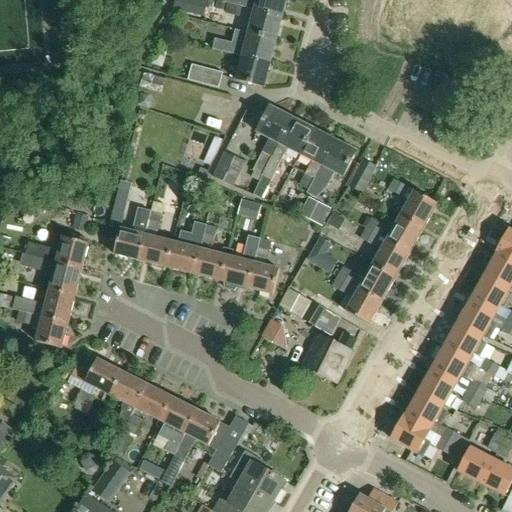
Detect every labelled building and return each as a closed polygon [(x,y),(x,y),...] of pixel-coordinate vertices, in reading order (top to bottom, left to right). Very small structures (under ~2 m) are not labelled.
[(176,0),(174,10),(196,15),(200,0),(198,0),(176,0)] [(287,0),(258,0),(257,0),(225,0),(225,4),(229,5),(242,8),(241,9),(255,12),(255,11),(283,19),(287,0)] [(511,1),(511,0),(502,0),(490,11),(511,34),(511,1)] [(394,24),(439,32),(437,43),(464,48),(470,14),(398,2),(394,24)] [(216,9),(226,12),(227,5),(218,3),(216,9)] [(239,18),(241,9),(242,8),(229,5),(227,15),(239,18)] [(249,35),(277,42),(283,19),(255,11),(255,12),(249,35)] [(511,34),(490,11),(473,27),(501,57),(511,47),(511,34)] [(243,58),(271,65),(277,42),(249,35),(243,58)] [(219,40),(216,51),(230,54),(233,44),(219,40)] [(265,89),(271,65),(243,58),(237,81),(265,89)] [(193,66),(189,81),(220,89),(224,74),(193,66)] [(140,89),(162,95),(166,80),(144,74),(140,89)] [(138,105),(150,109),(152,101),(149,96),(141,93),(138,105)] [(255,173),(263,177),(294,119),(272,108),(258,134),(270,141),(254,172),(255,173)] [(288,150),(301,157),(315,130),(294,119),(263,177),(260,182),(254,196),(263,200),(288,150)] [(309,192),(317,178),(322,168),(336,141),(315,130),(301,157),(312,163),(309,168),(300,186),(309,192)] [(322,168),(317,178),(326,183),(329,186),(335,174),(342,178),(356,152),(336,141),(322,168)] [(214,178),(234,187),(246,163),(225,153),(214,178)] [(349,187),(363,195),(378,168),(364,161),(349,187)] [(255,173),(253,179),(260,182),(263,177),(255,173)] [(401,217),(425,230),(438,206),(415,193),(393,180),(388,190),(410,202),(401,217)] [(306,207),(301,217),(320,227),(329,211),(311,200),(306,207)] [(262,206),(242,201),(238,216),(258,222),(262,206)] [(301,217),(306,207),(298,203),(292,215),(301,217)] [(339,209),(340,213),(344,215),(348,214),(351,210),(349,205),(345,203),(341,204),(339,209)] [(167,270),(174,244),(157,239),(165,206),(155,204),(153,212),(140,263),(167,270)] [(122,225),(126,212),(115,209),(111,223),(122,225)] [(115,256),(140,263),(153,212),(142,210),(137,234),(122,230),(115,256)] [(337,230),(344,219),(334,213),(327,224),(337,230)] [(77,216),(74,227),(85,230),(88,219),(77,216)] [(425,230),(401,217),(392,234),(387,241),(411,254),(425,230)] [(371,220),(366,229),(381,237),(386,230),(387,228),(371,220)] [(179,245),(174,244),(167,270),(194,276),(207,227),(196,224),(193,235),(182,232),(179,245)] [(381,237),(366,229),(365,231),(356,226),(352,232),(352,234),(376,248),(378,247),(382,250),(374,265),(397,278),(411,254),(387,241),(381,238),(381,237)] [(218,230),(207,227),(194,276),(221,283),(230,250),(223,248),(222,256),(214,254),(216,246),(214,245),(218,230)] [(511,233),(510,232),(497,255),(498,255),(511,263),(511,233)] [(248,290),(261,241),(251,238),(244,261),(231,258),(233,251),(230,250),(221,283),(223,284),(224,289),(234,291),(238,287),(248,290)] [(333,245),(321,238),(315,249),(327,256),(333,245)] [(26,257),(83,269),(89,246),(63,239),(60,252),(29,244),(26,256),(26,257)] [(261,241),(248,290),(273,296),(280,270),(266,267),(271,243),(261,241)] [(26,257),(26,256),(24,255),(21,267),(54,275),(50,292),(75,298),(83,269),(26,257)] [(511,293),(511,263),(498,255),(485,279),(511,293)] [(397,278),(374,265),(365,281),(336,264),(331,274),(337,278),(354,287),(359,292),(361,289),(384,302),(397,278)] [(354,287),(337,278),(332,288),(348,296),(354,287)] [(511,312),(508,310),(511,302),(511,293),(485,279),(472,302),(511,324),(511,312)] [(361,289),(359,292),(347,313),(370,326),(384,302),(361,289)] [(288,291),(280,306),(293,313),(301,298),(288,291)] [(75,298),(50,292),(46,306),(16,299),(13,311),(19,312),(19,313),(68,325),(75,298)] [(0,295),(0,296),(0,307),(13,311),(16,299),(0,295)] [(326,311),(327,312),(332,303),(318,295),(313,303),(326,311)] [(511,324),(472,302),(459,325),(483,339),(484,338),(490,341),(497,329),(511,337),(511,324)] [(302,320),(316,328),(326,311),(313,303),(311,303),(302,320)] [(62,350),(68,325),(19,313),(16,322),(33,326),(32,331),(39,333),(37,344),(62,350)] [(483,339),(459,325),(446,348),(476,366),(475,368),(495,378),(496,377),(503,382),(504,381),(510,384),(511,379),(511,362),(507,371),(501,369),(480,358),(487,345),(481,342),(483,339)] [(317,338),(303,368),(337,384),(356,342),(343,336),(338,348),(317,338)] [(469,378),(475,368),(476,366),(446,348),(433,372),(456,385),(467,392),(483,400),(491,404),(498,393),(489,389),(489,390),(469,378)] [(110,397),(123,373),(98,361),(93,371),(79,364),(72,377),(96,389),(110,397)] [(140,376),(129,370),(126,375),(123,373),(110,397),(126,405),(118,420),(115,426),(115,428),(124,432),(125,432),(133,416),(136,410),(135,410),(147,386),(137,381),(140,376)] [(419,395),(443,408),(444,406),(451,410),(459,396),(452,392),(456,385),(433,372),(419,395)] [(147,416),(160,422),(172,399),(147,386),(135,410),(136,410),(147,416)] [(92,395),(82,390),(75,404),(85,409),(92,395)] [(483,400),(467,392),(465,394),(462,401),(477,409),(483,400)] [(443,408),(419,395),(406,418),(429,431),(434,423),(441,427),(448,414),(442,410),(443,408)] [(172,399),(160,422),(165,425),(158,438),(170,444),(165,453),(173,457),(196,412),(172,399)] [(485,417),(511,423),(511,409),(488,404),(485,417)] [(196,412),(173,457),(175,458),(185,463),(196,441),(209,448),(221,424),(196,412)] [(125,432),(124,432),(112,456),(122,461),(135,437),(144,421),(133,416),(125,432)] [(429,431),(406,418),(393,440),(424,458),(431,445),(451,457),(451,459),(459,464),(465,452),(441,438),(429,431)] [(460,472),(483,484),(495,460),(497,456),(506,440),(509,434),(481,422),(478,426),(496,435),(485,456),(472,449),(460,472)] [(445,429),(441,438),(465,452),(470,442),(460,437),(461,436),(455,433),(445,429)] [(506,440),(497,456),(506,460),(511,449),(511,442),(506,440)] [(220,446),(215,456),(209,466),(221,474),(234,453),(220,446)] [(242,484),(273,502),(285,482),(255,464),(258,460),(246,453),(231,480),(241,485),(242,484)] [(98,473),(99,468),(95,457),(90,454),(84,457),(82,463),(87,473),(92,475),(98,473)] [(167,473),(162,482),(172,487),(185,463),(175,458),(167,473)] [(511,485),(511,468),(495,460),(483,484),(507,496),(511,485)] [(94,493),(111,505),(131,476),(113,463),(94,493)] [(0,501),(16,480),(0,468),(0,501)] [(152,477),(162,482),(167,473),(157,468),(152,477)] [(267,511),(273,502),(242,484),(241,485),(235,497),(225,492),(220,499),(213,511),(267,511)] [(396,511),(400,505),(376,491),(370,501),(362,496),(353,511),(396,511)] [(110,511),(88,496),(76,511),(110,511)]
